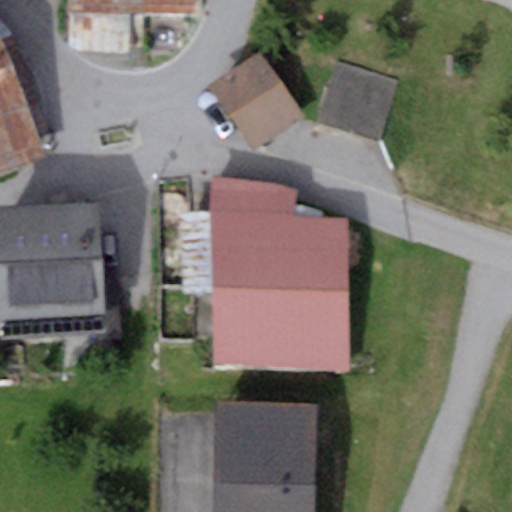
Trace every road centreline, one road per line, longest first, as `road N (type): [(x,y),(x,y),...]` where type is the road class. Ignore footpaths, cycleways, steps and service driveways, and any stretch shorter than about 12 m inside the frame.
road 1 (residential): [(159,147),(203,147),(257,161),(511,252)]
road 2 (residential): [(58,69),(103,91),(185,94)]
